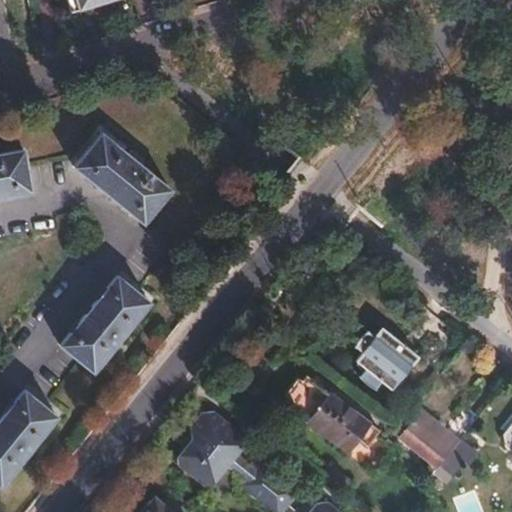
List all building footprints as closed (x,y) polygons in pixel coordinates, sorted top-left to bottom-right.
[(72,0),(75,9),(105,0),(72,0)] [(101,133),(74,166),(144,223),(171,190),(101,133)] [(23,148),(0,152),(0,195),(31,190),(23,148)] [(117,275),(61,344),(93,371),(149,302),(117,275)] [(381,328),(355,360),(391,388),(416,356),(381,328)] [(303,374),(280,401),(301,419),(324,392),(303,374)] [(24,389),(0,419),(0,483),(1,485),(58,415),(24,389)] [(330,390),(310,419),(350,448),(360,434),(369,441),(382,423),(373,416),(371,419),(330,390)] [(192,436),(177,456),(178,465),(204,486),(214,485),(247,445),(246,435),(216,411),(203,411),(193,424),(192,436)] [(413,419),(398,437),(435,468),(439,463),(448,451),(450,449),(413,419)] [(511,423),(503,435),(504,446),(511,452),(511,454),(510,458),(509,465),(511,466),(511,423)] [(439,463),(435,468),(447,478),(458,464),(462,468),(474,454),(457,441),(450,449),(448,451),(439,463)] [(323,464),(317,474),(341,494),(348,484),(323,464)] [(170,511),(155,499),(152,504),(149,501),(140,511),(170,511)] [(318,504),(311,511),(340,511),(329,503),(318,504)]
